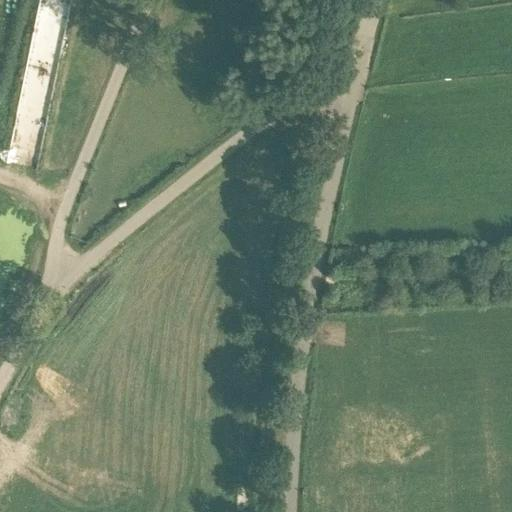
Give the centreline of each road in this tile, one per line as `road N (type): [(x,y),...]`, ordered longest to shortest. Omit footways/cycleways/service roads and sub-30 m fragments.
road 1 (unclassified): [(289,511),(312,266),(349,92)]
road 2 (unclassified): [(54,289),(250,128),(309,94),(349,92)]
road 3 (unclassified): [(54,289),(58,221),(147,0)]
